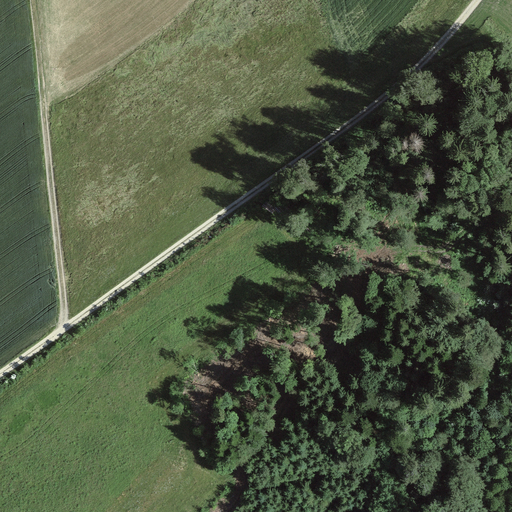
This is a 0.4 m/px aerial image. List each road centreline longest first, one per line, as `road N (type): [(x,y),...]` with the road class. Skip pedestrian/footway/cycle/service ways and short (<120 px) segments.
road 1 (track): [(484,0),(314,151),(0,378)]
road 2 (track): [(64,331),(36,0)]
